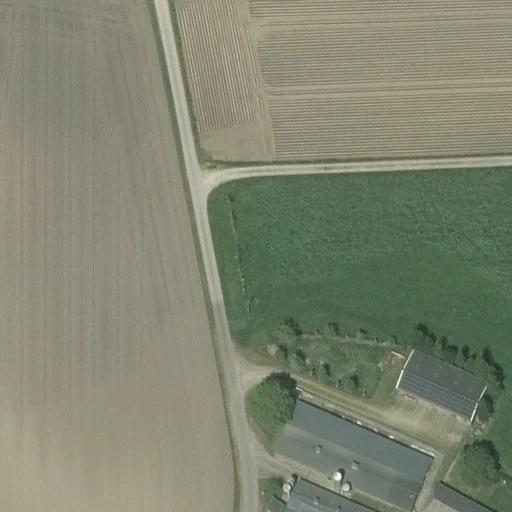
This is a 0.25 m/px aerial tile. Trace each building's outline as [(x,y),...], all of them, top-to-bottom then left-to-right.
[(467,427),(486,386),(411,353),(392,394),(467,427)] [(411,511),(423,486),(399,476),(287,428),(273,458),(385,507),(396,511),(411,511)] [(360,511),(299,485),(286,511),(360,511)] [(476,511),(438,491),(426,511),(476,511)] [(280,511),(282,507),(268,502),(264,511),(280,511)]
